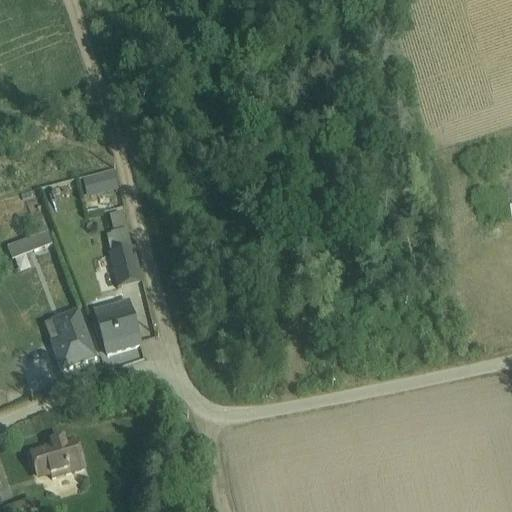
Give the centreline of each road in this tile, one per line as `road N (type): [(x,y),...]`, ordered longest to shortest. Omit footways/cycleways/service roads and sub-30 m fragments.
road 1 (residential): [(0,429),(119,382),(151,378),(180,386),(210,416),(239,421),(511,363)]
road 2 (track): [(180,386),(70,0)]
